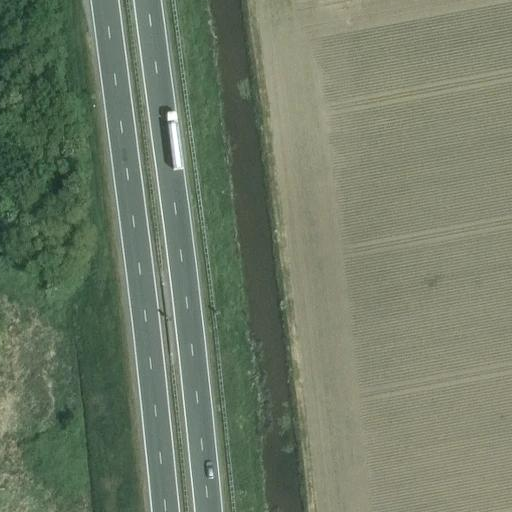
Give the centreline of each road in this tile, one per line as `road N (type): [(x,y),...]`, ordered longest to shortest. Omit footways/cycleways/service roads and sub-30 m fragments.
road 1 (trunk): [(207,511),(147,0)]
road 2 (trunk): [(104,0),(164,511)]
